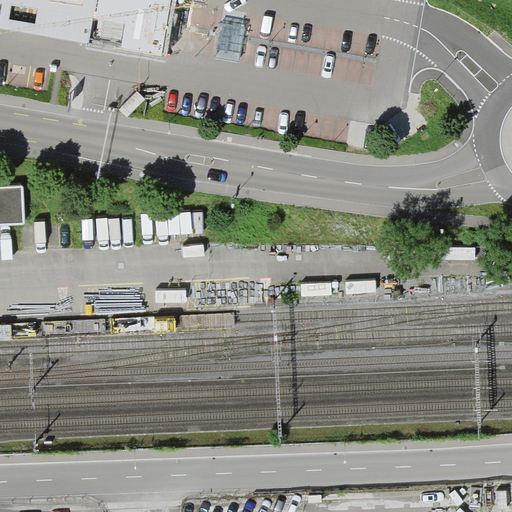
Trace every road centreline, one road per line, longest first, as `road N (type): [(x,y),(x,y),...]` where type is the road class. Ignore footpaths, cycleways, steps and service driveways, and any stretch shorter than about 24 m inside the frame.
road 1 (residential): [(511,459),(0,484)]
road 2 (primary): [(354,182),(0,123)]
road 3 (primary): [(354,182),(414,195),(507,184)]
road 4 (primary): [(488,143),(417,176),(354,182)]
